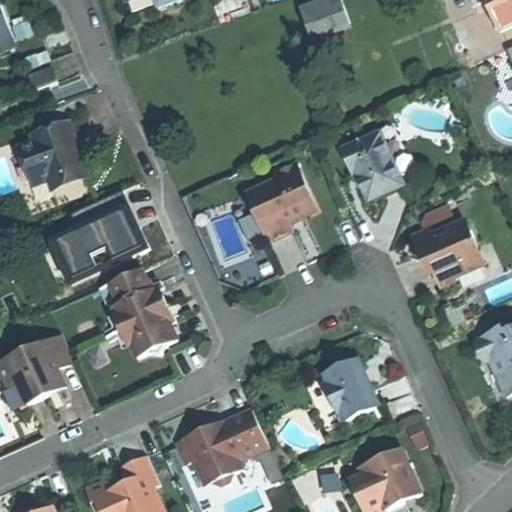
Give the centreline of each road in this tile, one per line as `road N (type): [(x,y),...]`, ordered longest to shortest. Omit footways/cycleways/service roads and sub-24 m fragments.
road 1 (residential): [(237,339),(356,288),(396,303),(471,476),(495,505)]
road 2 (residential): [(0,475),(223,370),(237,339)]
road 3 (residential): [(237,339),(172,208)]
road 4 (residential): [(74,0),(133,130)]
